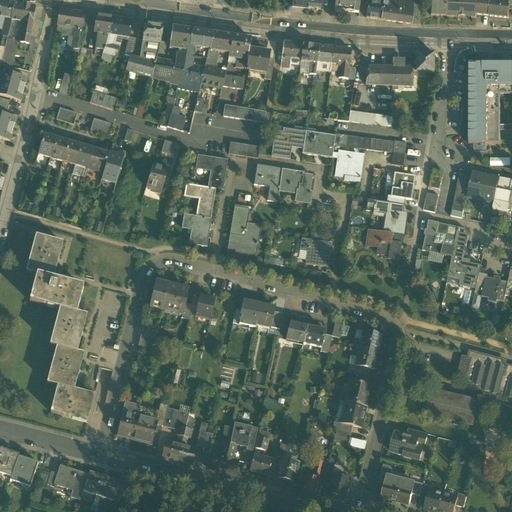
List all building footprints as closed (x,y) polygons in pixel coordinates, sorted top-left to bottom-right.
[(305,0),(292,0),(292,7),(305,9),(305,0)] [(305,0),(305,9),(322,10),(323,0),(305,0)] [(334,0),(334,11),(351,13),(351,12),(359,12),(359,0),(334,0)] [(395,0),(391,0),(383,0),(383,4),(382,10),(381,21),(398,23),(399,12),(393,11),(395,0)] [(406,13),(399,12),(398,23),(411,25),(413,14),(414,0),(407,0),(407,2),(406,13)] [(430,0),(430,16),(446,17),(446,0),(430,0)] [(477,0),(446,0),(446,17),(453,17),(453,16),(458,16),(458,17),(464,17),(464,16),(468,17),(476,18),(476,15),(477,0)] [(477,0),(476,15),(488,16),(489,0),(477,0)] [(510,0),(507,0),(489,0),(488,16),(509,18),(510,7),(510,0)] [(14,4),(0,1),(0,3),(0,18),(5,19),(11,20),(14,4)] [(373,2),(368,1),(368,2),(366,19),(381,21),(382,10),(383,4),(373,2)] [(35,7),(14,4),(11,20),(11,21),(7,38),(6,41),(18,43),(21,23),(25,24),(21,45),(28,46),(30,38),(35,7)] [(82,14),(60,11),(58,26),(80,29),(82,16),(82,14)] [(89,17),(82,16),(80,29),(80,31),(85,32),(89,17)] [(113,19),(96,16),(95,24),(93,23),(92,28),(94,28),(94,34),(98,34),(109,36),(111,36),(113,19)] [(11,20),(5,19),(1,36),(7,38),(11,21),(11,20)] [(131,22),(113,19),(111,36),(116,37),(129,38),(131,22)] [(163,26),(145,24),(142,42),(160,44),(163,26)] [(58,26),(56,35),(69,37),(67,49),(80,51),(85,32),(80,31),(80,29),(58,26)] [(192,31),(172,28),(170,45),(184,47),(189,48),(192,31)] [(204,32),(192,31),(189,48),(194,48),(197,49),(201,50),(204,32)] [(212,34),(204,32),(201,50),(210,51),(212,34)] [(109,36),(98,34),(96,50),(104,51),(106,45),(109,36)] [(232,36),(212,34),(210,51),(217,53),(229,54),(232,36)] [(111,36),(109,36),(106,45),(113,47),(116,37),(111,36)] [(251,39),(232,36),(229,54),(228,58),(247,61),(249,50),(251,39)] [(21,45),(20,44),(19,47),(16,46),(14,57),(31,60),(35,39),(30,38),(28,46),(21,45)] [(160,44),(142,42),(139,59),(155,63),(160,44)] [(303,45),(284,43),(282,59),(291,60),(301,61),(303,45)] [(106,45),(104,51),(103,54),(116,57),(118,48),(113,47),(106,45)] [(184,47),(170,45),(169,49),(177,50),(179,53),(182,51),(184,51),(184,47)] [(318,47),(303,45),(301,61),(301,62),(311,63),(316,64),(318,47)] [(333,48),(318,47),(316,64),(317,64),(331,65),(333,48)] [(189,52),(186,51),(186,52),(184,65),(192,66),(194,52),(193,52),(194,48),(189,48),(189,52)] [(351,50),(333,48),(331,65),(340,66),(338,79),(348,80),(351,50)] [(87,50),(81,49),(78,59),(84,61),(87,50)] [(201,50),(197,49),(197,57),(206,58),(208,51),(210,51),(201,50)] [(268,53),(249,50),(247,61),(246,70),(265,73),(267,64),(268,53)] [(177,64),(162,62),(158,79),(178,84),(181,71),(183,72),(184,65),(186,52),(184,51),(182,51),(179,53),(178,54),(177,64)] [(210,51),(208,51),(206,58),(204,70),(213,71),(217,53),(210,51)] [(434,54),(416,54),(415,69),(415,73),(425,73),(433,73),(434,54)] [(139,59),(130,57),(125,72),(151,79),(155,63),(139,59)] [(291,60),(282,59),(281,67),(290,68),(290,67),(292,67),(292,64),(290,64),(291,60)] [(273,65),(267,64),(265,73),(264,80),(271,81),(273,65)] [(500,131),(511,131),(511,64),(469,64),(469,145),(500,145),(500,131)] [(183,72),(181,71),(177,90),(198,94),(200,85),(204,71),(192,68),(192,66),(184,65),(183,72)] [(4,74),(17,77),(19,70),(5,67),(3,73),(4,74)] [(380,68),(369,67),(366,86),(378,87),(380,68)] [(412,68),(380,68),(378,87),(412,87),(412,76),(412,73),(412,69),(412,68)] [(213,71),(204,70),(204,71),(200,85),(222,90),(222,87),(225,76),(225,74),(213,71)] [(24,91),(27,80),(17,77),(4,74),(1,85),(24,91)] [(66,74),(59,94),(67,97),(73,76),(66,74)] [(244,79),(225,76),(222,87),(243,91),(244,79)] [(0,96),(21,103),(24,91),(1,85),(0,88),(0,96)] [(89,103),(113,111),(116,99),(93,91),(89,103)] [(0,99),(0,105),(8,108),(10,103),(0,99)] [(207,114),(208,106),(203,105),(204,100),(197,99),(194,111),(207,114)] [(0,105),(0,111),(7,114),(8,108),(0,105)] [(248,110),(224,106),(223,117),(246,121),(248,110)] [(56,121),(73,126),(77,114),(60,109),(56,121)] [(192,123),(205,126),(208,115),(194,112),(192,123)] [(0,126),(13,130),(16,119),(0,114),(0,126)] [(186,119),(170,114),(167,128),(182,132),(186,119)] [(393,118),(386,117),(384,127),(391,128),(393,118)] [(100,121),(94,120),(90,131),(96,133),(100,121)] [(105,123),(100,121),(96,133),(102,135),(105,123)] [(111,125),(105,123),(102,135),(107,136),(111,125)] [(0,139),(9,142),(13,130),(0,126),(0,139)] [(305,133),(283,129),(283,133),(275,132),(271,158),(289,161),(291,149),(302,150),(305,133)] [(134,132),(127,130),(124,141),(130,144),(134,132)] [(324,141),(315,140),(315,135),(305,133),(302,150),(302,155),(332,159),(333,154),(334,147),(335,137),(325,135),(324,141)] [(56,139),(43,135),(37,156),(50,160),(56,139)] [(347,137),(336,135),(335,137),(334,147),(345,149),(347,137)] [(56,139),(50,160),(63,163),(69,142),(56,139)] [(81,146),(69,142),(63,163),(75,167),(81,146)] [(176,145),(165,142),(161,153),(172,157),(176,145)] [(93,149),(81,146),(75,167),(87,170),(93,149)] [(109,154),(93,149),(87,170),(87,171),(103,176),(109,154)] [(116,156),(109,154),(103,176),(101,181),(116,185),(123,158),(121,153),(116,156)] [(364,157),(339,154),(339,155),(338,160),(335,177),(344,179),(344,181),(358,184),(359,182),(360,182),(360,179),(361,179),(364,157)] [(227,161),(197,156),(196,167),(210,170),(207,188),(215,190),(222,191),(227,161)] [(169,170),(153,165),(146,188),(162,193),(169,170)] [(282,170),(257,166),(253,186),(269,188),(267,202),(277,204),(279,192),(281,171),(282,170)] [(297,174),(281,171),(279,192),(288,193),(289,191),(297,193),(295,203),(309,205),(311,194),(309,194),(311,177),(297,175),(297,174)] [(443,173),(432,171),(431,176),(442,179),(443,173)] [(499,178),(472,172),(471,178),(470,184),(468,190),(468,192),(483,196),(482,201),(494,204),(494,202),(499,178)] [(394,174),(390,198),(404,200),(411,201),(415,177),(394,174)] [(431,176),(430,176),(429,182),(441,185),(442,179),(431,176)] [(468,178),(459,176),(458,182),(470,184),(471,178),(468,178)] [(511,191),(511,180),(499,178),(494,202),(505,204),(509,205),(511,191)] [(441,185),(429,182),(428,188),(440,190),(441,185)] [(470,184),(458,182),(457,188),(468,190),(470,184)] [(207,188),(186,185),(184,198),(202,201),(200,211),(196,211),(195,217),(210,219),(215,190),(207,188)] [(468,190),(457,188),(455,194),(467,196),(468,192),(468,190)] [(438,196),(427,194),(426,200),(437,202),(438,196)] [(467,196),(455,194),(454,199),(465,202),(466,202),(467,196)] [(387,197),(386,204),(400,206),(404,206),(404,200),(390,198),(387,197)] [(465,202),(454,199),(453,205),(464,208),(465,202)] [(437,202),(426,200),(424,205),(436,208),(437,202)] [(386,204),(376,202),(376,206),(374,206),(373,212),(372,212),(372,215),(378,216),(379,214),(385,215),(382,233),(401,236),(403,236),(406,213),(399,212),(400,206),(386,204)] [(505,204),(494,202),(494,204),(493,209),(508,212),(509,205),(505,204)] [(436,208),(424,205),(423,211),(435,214),(436,208)] [(464,208),(453,205),(452,211),(463,214),(464,208)] [(234,208),(229,236),(245,238),(247,224),(249,211),(234,208)] [(463,214),(452,211),(450,217),(462,219),(463,214)] [(195,217),(183,215),(181,227),(197,230),(196,236),(190,235),(188,245),(206,248),(211,219),(210,219),(195,217)] [(426,236),(422,251),(452,258),(454,250),(458,228),(429,222),(427,231),(425,231),(424,236),(426,236)] [(247,224),(245,238),(229,236),(227,251),(235,252),(235,254),(248,256),(248,251),(257,252),(261,226),(247,224)] [(465,230),(458,228),(454,250),(465,252),(469,235),(465,230)] [(382,233),(368,231),(368,232),(369,232),(368,234),(367,234),(367,237),(368,237),(367,242),(379,243),(379,248),(378,248),(376,256),(383,257),(384,256),(388,257),(387,260),(399,262),(401,244),(399,243),(400,240),(401,236),(382,233)] [(63,244),(35,237),(26,275),(36,277),(53,281),(63,244)] [(331,244),(302,240),(301,250),(308,251),(306,264),(327,268),(331,244)] [(465,252),(454,250),(452,258),(448,276),(464,279),(462,287),(476,290),(479,274),(481,266),(463,262),(465,252)] [(508,283),(487,278),(487,276),(479,274),(476,290),(475,294),(482,295),(481,298),(489,300),(488,303),(496,304),(497,301),(504,303),(505,296),(508,283)] [(83,289),(53,281),(36,277),(29,303),(59,311),(59,310),(76,315),(83,289)] [(168,286),(155,283),(149,308),(162,310),(168,286)] [(188,291),(168,286),(162,310),(182,315),(188,291)] [(214,301),(199,298),(199,299),(197,308),(195,316),(210,319),(214,301)] [(255,326),(259,306),(245,303),(242,316),(241,323),(255,326)] [(197,308),(191,306),(188,321),(194,323),(195,316),(197,308)] [(275,309),(259,306),(255,326),(270,329),(274,313),(275,309)] [(76,315),(59,310),(59,311),(49,347),(56,349),(56,348),(77,354),(77,353),(86,317),(76,315)] [(283,315),(274,313),(270,329),(279,331),(281,321),(283,315)] [(242,316),(236,314),(233,329),(239,330),(241,323),(242,316)] [(279,331),(277,340),(286,342),(290,323),(281,321),(279,331)] [(307,327),(290,323),(286,342),(303,346),(303,345),(307,327)] [(343,326),(334,325),(331,337),(340,339),(343,326)] [(325,331),(307,327),(303,345),(321,349),(324,336),(325,331)] [(157,333),(142,330),(140,341),(154,345),(157,333)] [(381,336),(364,332),(359,350),(377,354),(381,336)] [(331,337),(324,336),(321,349),(320,353),(327,355),(331,337)] [(77,354),(56,348),(56,349),(47,385),(57,388),(57,387),(74,392),(74,391),(83,355),(77,353),(77,354)] [(377,354),(359,350),(358,358),(356,366),(373,370),(377,354)] [(503,360),(469,352),(467,359),(470,360),(465,380),(465,381),(499,390),(498,393),(511,396),(511,366),(502,364),(503,360)] [(466,363),(461,362),(457,378),(465,381),(465,380),(470,360),(467,359),(466,363)] [(369,374),(359,371),(357,377),(368,379),(369,374)] [(252,374),(252,382),(260,383),(261,374),(252,374)] [(357,377),(356,377),(354,382),(366,385),(368,379),(357,377)] [(354,382),(350,381),(345,403),(366,408),(370,386),(366,385),(354,382)] [(74,392),(57,387),(57,388),(50,413),(87,423),(94,397),(74,391),(74,392)] [(479,402),(431,391),(425,415),(473,426),(479,402)] [(366,408),(345,403),(340,424),(353,427),(361,429),(366,408)] [(167,406),(160,405),(158,414),(156,426),(162,427),(167,409),(167,406)] [(158,414),(138,409),(136,417),(131,440),(151,445),(156,426),(158,414)] [(173,411),(167,409),(162,427),(169,429),(173,411)] [(189,415),(173,411),(169,429),(178,431),(179,427),(185,429),(187,422),(189,415)] [(136,417),(122,414),(116,437),(131,440),(136,417)] [(202,424),(200,434),(206,435),(206,434),(208,426),(202,424)] [(353,427),(341,424),(340,431),(351,433),(353,427)] [(251,428),(234,425),(230,444),(236,446),(246,448),(247,448),(251,428)] [(185,429),(179,427),(178,431),(176,436),(179,437),(183,438),(185,429)] [(257,430),(251,428),(247,448),(246,448),(246,450),(252,452),(257,430)] [(191,431),(185,429),(183,438),(187,439),(189,440),(192,431),(191,431)] [(340,431),(337,430),(335,437),(350,440),(351,433),(340,431)] [(427,435),(409,430),(407,436),(418,439),(417,443),(425,445),(427,435)] [(270,433),(260,431),(258,438),(268,440),(270,433)] [(407,436),(394,433),(392,440),(394,440),(390,453),(404,457),(405,452),(414,454),(415,454),(416,448),(417,443),(418,439),(407,436)] [(268,440),(258,438),(255,449),(265,451),(268,440)] [(177,444),(166,442),(161,458),(177,462),(181,446),(177,444)] [(210,443),(204,442),(202,453),(208,455),(210,443)] [(230,444),(223,442),(219,457),(226,458),(230,444)] [(230,444),(226,458),(232,460),(236,446),(230,444)] [(287,447),(280,445),(277,458),(283,459),(284,459),(285,455),(287,447)] [(185,447),(181,446),(177,462),(192,466),(196,450),(185,447)] [(19,455),(0,448),(0,474),(11,478),(18,457),(19,455)] [(219,457),(213,455),(209,471),(222,474),(226,458),(219,457)] [(271,460),(254,455),(250,471),(267,476),(271,460)] [(38,464),(18,457),(11,478),(10,481),(30,488),(38,464)] [(232,460),(226,458),(222,474),(235,477),(239,462),(232,460)] [(323,463),(319,479),(325,480),(327,470),(330,459),(324,458),(323,462),(323,463)] [(284,459),(283,459),(278,479),(292,482),(297,462),(293,461),(284,459)] [(316,461),(312,478),(319,479),(323,463),(323,462),(316,461)] [(88,476),(60,466),(57,475),(54,485),(54,486),(72,492),(70,498),(80,502),(83,492),(89,476),(88,476)] [(389,467),(383,466),(379,483),(385,485),(386,482),(387,476),(391,477),(392,471),(392,470),(391,469),(391,468),(390,468),(389,467)] [(335,472),(327,470),(325,480),(332,482),(333,476),(334,476),(335,472)] [(119,482),(90,472),(88,476),(89,476),(83,492),(113,502),(113,501),(118,485),(119,482)] [(57,475),(51,473),(47,486),(53,488),(54,486),(54,485),(57,475)] [(312,478),(305,476),(301,495),(314,498),(319,479),(312,478)] [(334,476),(333,476),(332,482),(329,493),(346,497),(350,480),(334,476)] [(391,477),(387,476),(386,482),(413,489),(415,483),(391,477)] [(413,489),(386,482),(385,485),(381,498),(409,506),(412,495),(413,489)] [(423,485),(415,483),(413,489),(412,495),(419,497),(423,485)] [(118,485),(113,501),(119,503),(124,487),(118,485)] [(431,487),(423,485),(419,497),(427,499),(429,491),(430,491),(431,487)] [(430,491),(429,491),(427,499),(424,510),(432,511),(438,511),(444,494),(430,491)] [(458,498),(444,494),(438,511),(454,511),(456,506),(458,498)] [(467,497),(459,494),(458,498),(456,506),(464,508),(467,497)]
